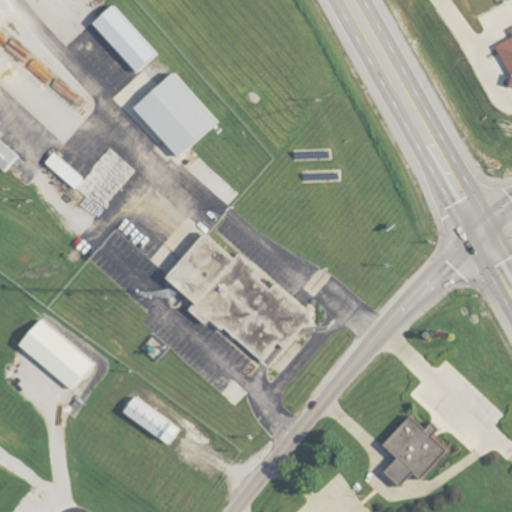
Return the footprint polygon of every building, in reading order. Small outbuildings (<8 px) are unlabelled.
[(164,55),(120,7),(100,25),(145,73),(164,55)] [(511,41),(500,48),(511,69),(511,41)] [(183,158),(224,125),(183,74),(142,107),(183,158)] [(23,157),(0,136),(0,165),(9,174),(23,157)] [(50,164),(79,190),(89,180),(60,153),(50,164)] [(174,280),(202,303),(194,312),(211,326),(215,320),(268,363),(283,344),(291,351),(318,318),(279,287),(278,287),(242,258),(212,233),(174,280)] [(25,346),(76,391),(98,366),(47,321),(25,346)] [(130,415),(174,446),(185,430),(140,399),(130,415)] [(455,452),(440,438),(446,432),(439,425),(434,431),(418,417),(391,448),(405,460),(393,474),(408,488),(421,474),(429,481),(455,452)]
